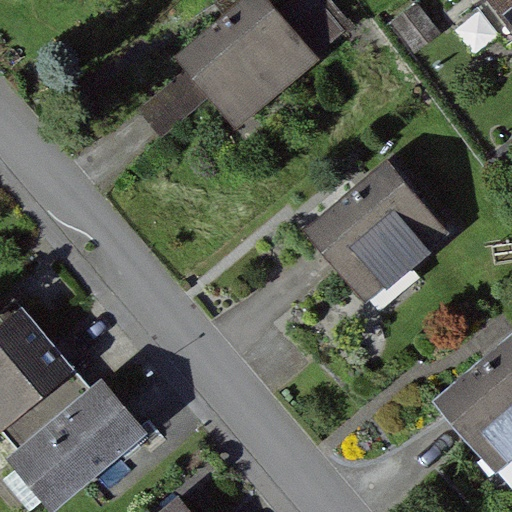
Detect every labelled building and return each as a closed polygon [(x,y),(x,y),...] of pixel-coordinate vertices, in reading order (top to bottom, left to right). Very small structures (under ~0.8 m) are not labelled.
[(235,129),(317,62),(266,0),(245,0),(176,57),(188,71),(210,98),(235,129)] [(511,0),(474,0),(510,47),(511,45),(511,0)] [(210,98),(188,71),(139,111),(151,126),(161,138),(210,98)] [(386,164),(306,233),(326,257),(369,306),(449,237),(386,164)] [(86,392),(17,308),(0,322),(0,431),(6,427),(20,445),(86,392)] [(511,336),(436,400),(457,425),(496,472),(511,458),(511,336)] [(0,461),(0,492),(16,511),(40,511),(127,442),(86,392),(20,445),(0,461)]
